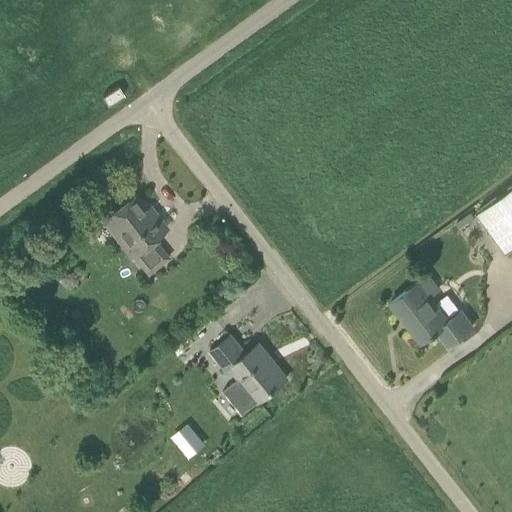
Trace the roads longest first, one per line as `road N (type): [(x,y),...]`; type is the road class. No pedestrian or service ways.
road 1 (unclassified): [(464,511),(145,103)]
road 2 (unclassified): [(0,208),(145,103)]
road 3 (unclassified): [(145,103),(288,0)]
